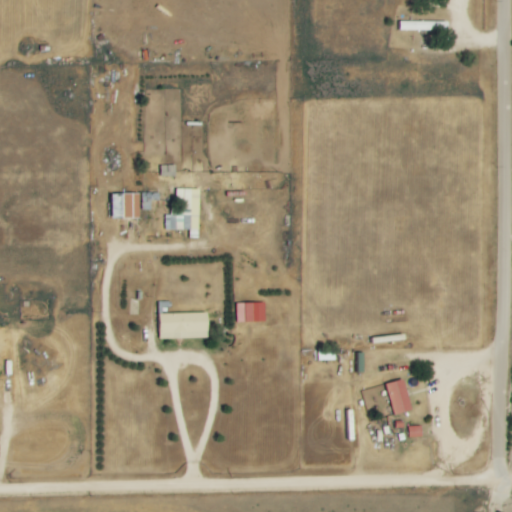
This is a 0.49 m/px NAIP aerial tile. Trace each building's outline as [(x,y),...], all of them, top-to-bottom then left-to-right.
[(176,177),(176,166),(160,166),(161,177),(176,177)] [(165,231),(190,231),(190,239),(200,238),(199,190),(176,190),(176,206),(171,206),(171,216),(165,216),(165,231)] [(140,195),(112,195),(112,219),(140,219),(140,195)] [(237,323),(265,322),(265,303),(236,304),(237,323)] [(208,313),(159,314),(160,340),(209,338),(208,313)] [(406,411),(400,379),(381,384),(388,415),(406,411)]
